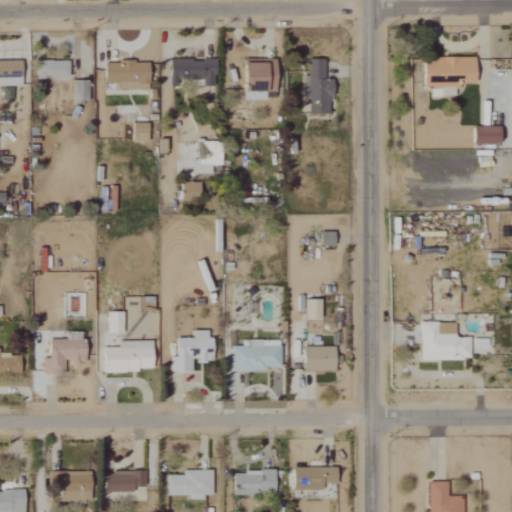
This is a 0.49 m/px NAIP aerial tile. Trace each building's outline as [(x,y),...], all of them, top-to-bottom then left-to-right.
[(212,85),(211,59),(167,60),(167,85),(212,85)] [(327,80),(321,80),(322,59),(305,59),(304,76),(299,76),(299,99),(315,99),(315,109),(327,109),(327,80)] [(65,60),(32,61),(33,78),(66,77),(65,60)] [(0,86),(18,86),(17,61),(0,61),(0,86)] [(109,90),(144,90),(144,62),(114,61),(114,64),(100,64),(99,83),(109,83),(109,90)] [(271,91),(270,61),(237,62),(238,92),(271,91)] [(69,101),(85,101),(85,81),(69,81),(69,101)] [(144,142),(145,124),(128,123),(128,141),(144,142)] [(469,127),(469,144),(496,144),(495,126),(469,127)] [(218,165),(218,141),(192,142),(193,174),(208,174),(208,165),(218,165)] [(330,246),(330,232),(316,232),(316,245),(330,246)] [(301,319),(316,319),(316,300),(301,299),(301,319)] [(104,333),(120,333),(119,312),(103,312),(104,333)] [(466,360),(466,337),(451,338),(451,323),(416,323),(417,361),(466,360)] [(170,338),(170,357),(165,357),(165,372),(188,372),(188,362),(207,362),(207,331),(188,331),(188,338),(170,338)] [(82,363),(83,340),(44,340),(44,356),(38,356),(37,373),(62,374),(62,363),(82,363)] [(277,371),(277,347),(257,347),(257,340),(246,340),(246,346),(227,346),(227,371),(277,371)] [(148,371),(147,341),(114,342),(114,348),(98,349),(99,372),(148,371)] [(299,371),(330,371),(331,348),(300,347),(299,371)] [(0,373),(17,374),(17,355),(0,354),(0,373)] [(332,468),(288,469),(289,491),(319,490),(319,484),(333,484),(332,468)] [(180,470),(180,476),(163,476),(164,496),(188,496),(188,500),(201,500),(201,496),(209,495),(209,470),(180,470)] [(86,471),(45,472),(46,489),(57,489),(57,503),(87,503),(86,471)] [(132,492),(132,488),(143,488),(142,471),(98,473),(99,493),(132,492)] [(230,496),(250,495),(250,493),(272,493),(271,471),(229,472),(230,496)] [(458,511),(459,498),(443,498),(443,483),(425,483),(425,511),(458,511)] [(0,511),(19,511),(20,491),(0,490),(0,511)]
